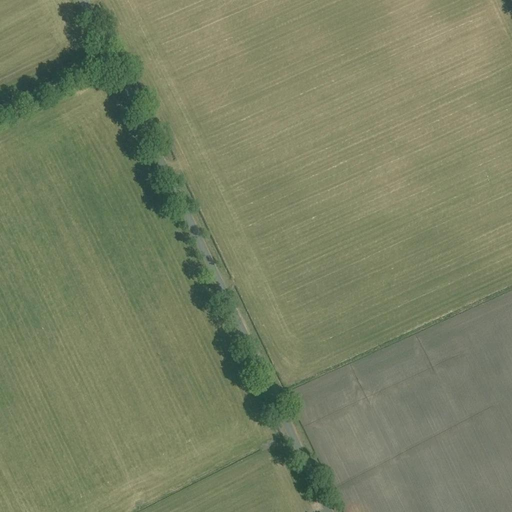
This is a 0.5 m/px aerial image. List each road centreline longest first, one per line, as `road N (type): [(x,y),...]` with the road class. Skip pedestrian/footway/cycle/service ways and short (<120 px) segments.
road 1 (unclassified): [(328,511),(84,0)]
road 2 (track): [(0,115),(111,57)]
